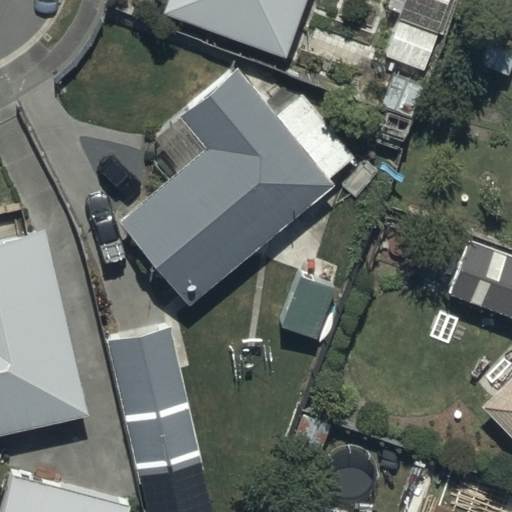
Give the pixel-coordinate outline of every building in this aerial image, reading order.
[(299,0),(162,0),(162,1),(284,44),(299,0)] [(401,0),(398,10),(401,11),(382,56),(418,72),(439,23),(433,21),(441,0),(401,0)] [(203,134),(115,208),(189,296),(334,174),(329,169),(357,146),(303,81),(276,103),(236,56),(178,105),(203,134)] [(0,428),(85,410),(42,216),(0,225),(0,428)] [(511,248),(464,232),(445,286),(511,309),(511,248)] [(292,265),(275,317),(321,332),(338,280),(292,265)] [(217,511),(173,316),(104,332),(144,511),(217,511)] [(511,363),(477,397),(511,433),(511,363)] [(127,511),(132,494),(8,465),(0,498),(0,511),(127,511)] [(313,511),(279,499),(274,511),(313,511)]
